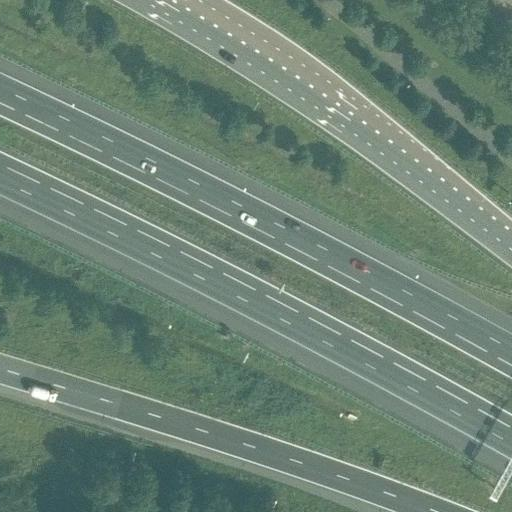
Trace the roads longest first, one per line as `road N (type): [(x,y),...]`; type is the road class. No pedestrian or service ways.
road 1 (motorway): [(0,173),(235,287),(511,437)]
road 2 (motorway): [(511,351),(0,89)]
road 3 (motorway): [(0,369),(434,511)]
road 4 (motorway): [(511,235),(323,95),(170,0)]
